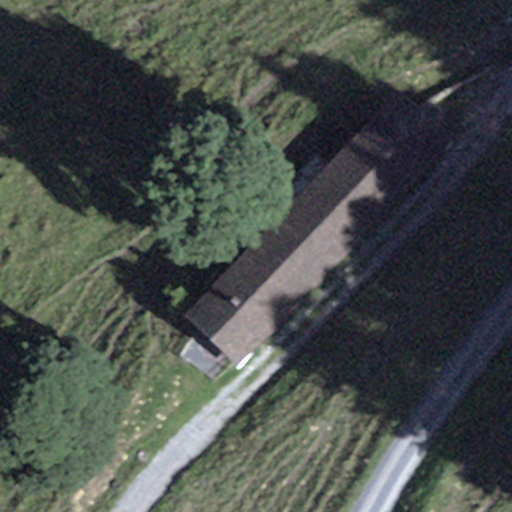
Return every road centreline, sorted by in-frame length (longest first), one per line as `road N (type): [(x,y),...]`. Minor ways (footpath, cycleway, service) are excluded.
road 1 (track): [(126,511),(168,459),(511,125)]
road 2 (track): [(374,511),(511,317)]
